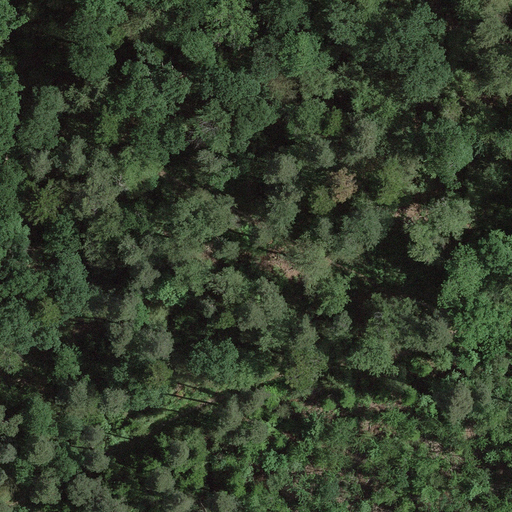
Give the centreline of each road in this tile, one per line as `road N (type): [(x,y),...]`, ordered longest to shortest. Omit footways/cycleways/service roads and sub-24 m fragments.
road 1 (track): [(0,508),(151,425),(281,375),(511,308)]
road 2 (track): [(480,321),(160,170),(0,119)]
